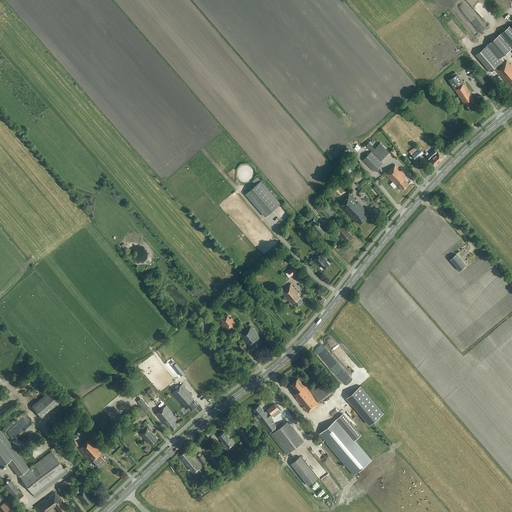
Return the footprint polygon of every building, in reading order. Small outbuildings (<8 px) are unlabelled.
[(495,69),(507,83),(508,82),(511,87),(511,86),(511,66),(506,60),(503,63),(499,58),(511,48),(511,49),(511,28),(510,26),(476,54),(490,71),(494,68),(495,70),(495,69)] [(472,75),(482,86),(486,82),(477,71),(472,75)] [(457,74),(448,80),(454,89),(464,104),(465,106),(466,106),(470,112),(479,106),(463,83),(457,74)] [(369,142),(366,145),(381,160),(389,152),(380,143),(375,148),(369,142)] [(420,148),(412,155),(416,159),(423,153),(420,148)] [(435,149),(434,149),(427,156),(435,165),(443,158),(438,152),(435,149)] [(390,152),(396,159),(398,157),(392,150),(390,152)] [(375,171),(383,163),(371,151),(363,160),(375,171)] [(353,158),(343,168),(349,174),(358,163),(353,158)] [(395,164),(386,174),(393,181),(390,184),(394,188),(397,185),(398,185),(400,187),(400,186),(403,189),(408,183),(404,179),(407,176),(401,170),(400,171),(397,168),(398,167),(395,164)] [(265,216),(280,203),(261,181),(246,194),(265,216)] [(360,224),(368,216),(364,212),(366,210),(358,202),(357,203),(355,201),(355,200),(349,193),(338,204),(355,221),(356,220),(360,224)] [(320,209),(327,218),(334,213),(326,204),(320,209)] [(307,225),(318,237),(324,232),(314,219),(307,225)] [(340,234),(347,242),(353,236),(348,231),(349,230),(343,224),(336,231),(336,232),(339,235),(340,234)] [(314,260),(313,260),(319,267),(321,265),(324,269),(329,264),(326,261),(327,260),(321,254),(314,260)] [(466,266),(456,254),(450,259),(460,271),(466,266)] [(292,276),(298,270),(294,265),(288,271),(292,276)] [(298,307),(303,302),(300,298),(300,297),(298,294),(299,293),(290,283),(281,291),(292,304),(294,302),(298,307)] [(230,319),(227,314),(220,318),(228,331),(236,325),(232,318),(230,319)] [(198,323),(206,333),(212,328),(206,322),(204,324),(201,321),(198,323)] [(256,341),(260,338),(251,325),(239,334),(252,351),(260,345),(256,341)] [(174,365),(180,373),(182,371),(176,363),(175,364),(174,365)] [(298,378),(291,385),(297,392),(295,394),(297,397),(296,397),(296,398),(309,413),(309,412),(318,405),(320,403),(322,401),(322,402),(335,391),(326,381),(312,392),(311,393),(305,385),(305,386),(298,378)] [(191,412),(198,405),(191,396),(192,396),(183,384),(173,393),(184,407),(186,406),(191,412)] [(383,412),(361,386),(347,397),(370,424),(383,412)] [(42,418),(62,400),(52,388),(32,407),(42,418)] [(151,388),(146,392),(153,399),(157,395),(151,388)] [(145,411),(148,409),(149,408),(141,397),(140,399),(137,401),(141,406),(145,411)] [(260,405),(254,410),(257,414),(255,415),(256,416),(286,454),(303,441),(287,421),(279,428),(271,418),(273,416),(272,414),(279,409),(279,408),(276,405),(275,404),(268,410),(270,412),(268,414),(266,412),(265,412),(260,405)] [(179,426),(175,421),(177,419),(167,405),(156,414),(165,424),(166,423),(167,425),(169,426),(173,431),(179,426)] [(293,409),(300,418),(303,415),(296,406),(293,409)] [(137,413),(131,419),(135,424),(141,418),(137,413)] [(343,414),(319,434),(320,434),(343,461),(354,475),(359,470),(370,461),(371,460),(360,447),(354,440),(361,435),(344,414),(343,414)] [(156,440),(152,434),(150,432),(151,430),(148,426),(140,433),(146,440),(147,439),(151,444),(156,440)] [(243,428),(240,430),(245,436),(248,441),(252,438),(248,433),(244,429),(243,428)] [(0,430),(0,466),(8,461),(19,476),(29,468),(0,430)] [(227,449),(235,443),(231,438),(230,439),(224,432),(219,436),(222,441),(221,442),(227,449)] [(104,462),(98,455),(102,452),(90,439),(79,449),(91,462),(92,461),(98,467),(104,462)] [(187,449),(179,456),(193,474),(201,467),(202,467),(194,456),(193,457),(187,449)] [(52,451),(29,468),(19,476),(35,497),(68,473),(52,451)] [(197,458),(203,464),(204,466),(209,462),(207,460),(207,459),(203,454),(202,455),(200,453),(198,455),(199,456),(197,458)] [(212,459),(218,467),(222,464),(215,456),(212,459)] [(308,486),(318,479),(300,456),(291,464),(308,486)] [(69,478),(57,487),(61,493),(73,484),(69,478)] [(4,485),(13,496),(19,490),(11,480),(4,485)] [(15,499),(19,504),(28,497),(24,491),(15,499)] [(86,505),(92,500),(84,491),(78,495),(86,505)] [(59,511),(62,511),(66,509),(62,503),(62,502),(62,501),(59,496),(58,497),(54,492),(48,496),(49,498),(46,500),(45,499),(35,507),(38,511),(50,511),(53,510),(52,508),(55,506),(59,511)] [(1,507),(5,511),(14,511),(15,511),(6,501),(1,507)]
